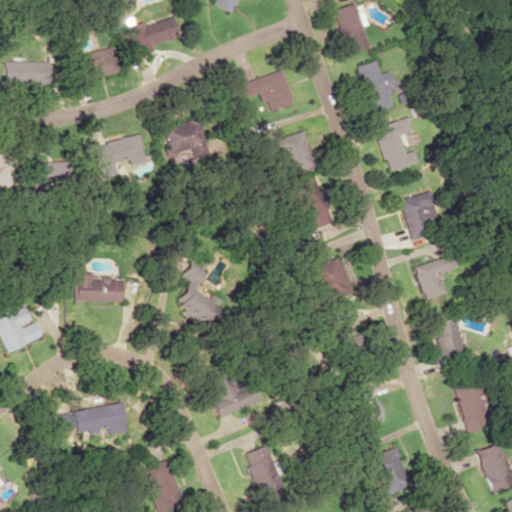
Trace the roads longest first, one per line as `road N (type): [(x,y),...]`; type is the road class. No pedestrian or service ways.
road 1 (residential): [(289,0),(354,181),(417,408),(462,511)]
road 2 (residential): [(0,401),(56,362),(88,353),(123,356),(157,377),(222,511)]
road 3 (residential): [(0,115),(64,116),(115,103),(297,21)]
